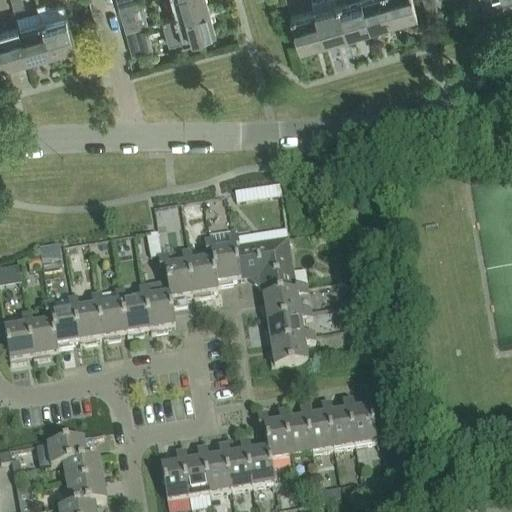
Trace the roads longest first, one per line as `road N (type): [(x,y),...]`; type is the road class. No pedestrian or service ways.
road 1 (residential): [(0,149),(325,131),(511,111)]
road 2 (residential): [(136,511),(115,396),(103,387),(14,399),(0,384)]
